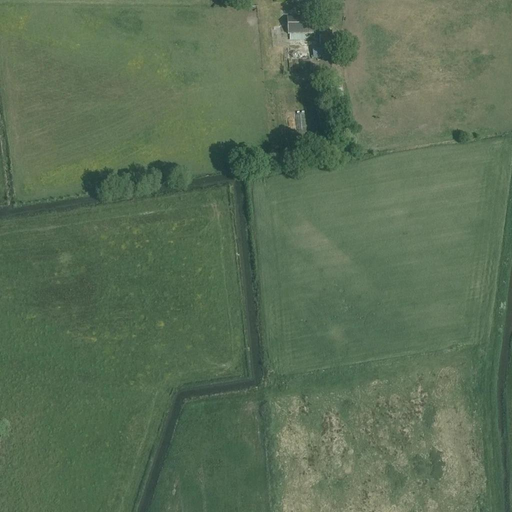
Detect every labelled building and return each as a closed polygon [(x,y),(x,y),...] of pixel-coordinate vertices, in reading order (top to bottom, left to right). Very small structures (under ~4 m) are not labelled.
[(314,34),(314,17),(287,17),(287,34),(314,34)] [(281,41),(280,25),(269,26),(270,41),(281,41)] [(319,44),(331,43),(331,32),(319,33),(319,44)] [(332,59),(331,46),(320,47),(321,50),(312,51),(313,58),(322,57),(322,59),(332,59)] [(332,326),(325,331),(335,346),(343,340),(332,326)]
